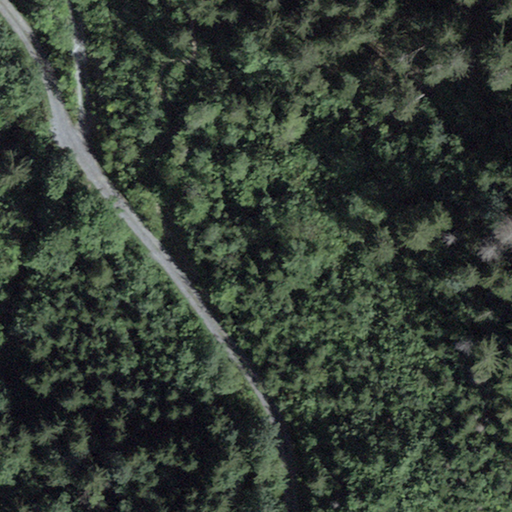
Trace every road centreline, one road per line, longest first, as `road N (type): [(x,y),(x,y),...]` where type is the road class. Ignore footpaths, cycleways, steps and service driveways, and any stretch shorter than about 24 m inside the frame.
road 1 (unclassified): [(0,0),(32,43),(87,160),(274,409),(293,511)]
road 2 (track): [(73,0),(80,149)]
